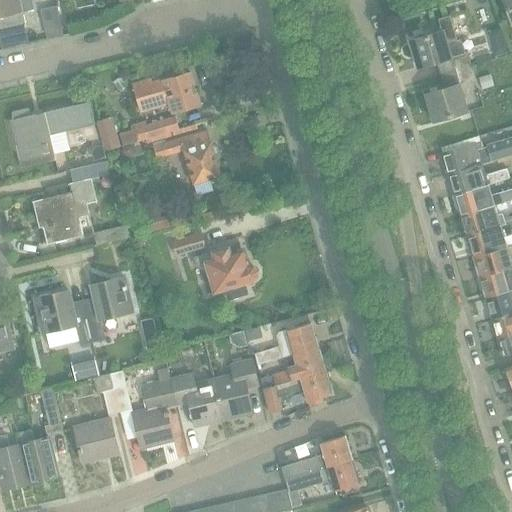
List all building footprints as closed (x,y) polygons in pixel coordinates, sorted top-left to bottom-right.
[(19,0),(0,0),(0,30),(25,25),(19,0)] [(57,10),(41,13),(47,40),(63,37),(57,10)] [(437,62),(441,76),(472,67),(467,52),(465,53),(461,40),(457,41),(450,16),(439,20),(442,31),(410,41),(418,68),(437,62)] [(476,81),(472,67),(441,76),(445,89),(426,95),(434,122),(467,112),(459,86),(476,81)] [(141,112),(169,104),(173,114),(200,106),(190,73),(150,85),(149,81),(133,86),(141,112)] [(12,113),(12,114),(24,165),(24,166),(25,167),(26,167),(56,160),(50,135),(95,125),(89,101),(89,100),(88,99),(87,99),(73,102),(74,106),(31,116),(30,110),(29,109),(28,109),(27,109),(13,112),(12,112),(12,113)] [(96,120),(104,148),(120,144),(111,115),(96,120)] [(130,125),(135,141),(177,128),(173,115),(146,123),(145,120),(130,125)] [(207,132),(180,140),(153,148),(157,159),(183,151),(197,196),(214,191),(212,182),(215,181),(215,179),(221,177),(207,132)] [(481,143),(443,153),(449,175),(482,165),(493,162),(490,151),(479,154),(479,152),(483,150),(481,143)] [(73,183),(91,179),(111,174),(108,162),(70,170),(73,183)] [(449,175),(456,195),(489,185),(509,179),(506,167),(485,174),(482,165),(449,175)] [(91,179),(73,183),(70,184),(72,192),(34,202),(38,218),(40,217),(43,229),(45,229),(48,245),(83,236),(78,218),(90,215),(87,204),(97,202),(91,179)] [(462,216),(494,206),(511,200),(511,190),(496,196),(496,197),(492,198),(489,185),(456,195),(462,216)] [(468,237),(505,226),(504,222),(500,223),(494,206),(462,216),(468,237)] [(473,257),(507,247),(504,237),(511,234),(511,223),(505,226),(468,237),(474,257),(473,257)] [(126,226),(101,232),(94,234),(97,246),(129,238),(126,226)] [(171,240),(175,256),(205,247),(200,231),(171,240)] [(507,247),(473,257),(479,278),(480,278),(480,279),(511,269),(511,253),(509,254),(507,247)] [(240,253),(230,255),(227,248),(212,252),(212,253),(195,258),(198,268),(204,266),(207,275),(209,274),(214,293),(225,289),(229,300),(247,294),(244,284),(252,282),(250,280),(254,278),(256,271),(253,268),(247,267),(243,254),(240,253)] [(511,269),(480,279),(486,299),(511,290),(511,269)] [(84,306),(93,343),(106,340),(101,320),(133,312),(125,277),(92,285),(96,303),(84,306)] [(93,343),(84,306),(73,308),(68,290),(35,298),(43,334),(76,326),(80,346),(93,343)] [(511,290),(486,299),(492,319),(511,313),(511,290)] [(511,313),(492,319),(498,340),(511,336),(511,313)] [(0,352),(14,349),(5,314),(0,315),(0,352)] [(152,318),(141,321),(148,348),(159,345),(152,318)] [(311,323),(286,331),(277,334),(281,348),(256,355),(258,364),(258,366),(294,354),(318,347),(311,323)] [(511,336),(498,340),(503,357),(511,354),(511,336)] [(264,389),(301,378),(325,370),(318,347),(294,354),(297,365),(289,367),(290,370),(261,379),(264,389)] [(95,356),(71,361),(76,381),(99,375),(95,356)] [(214,379),(224,420),(253,413),(247,388),(258,385),(252,360),(231,365),(233,375),(214,379)] [(279,398),(304,390),(308,402),(333,394),(325,370),(301,378),(264,389),(270,414),(282,410),(279,398)] [(123,371),(111,374),(121,413),(132,410),(123,371)] [(109,415),(121,413),(111,374),(93,378),(97,394),(103,392),(109,415)] [(195,427),(224,420),(214,379),(195,384),(193,374),(171,380),(177,405),(189,402),(195,427)] [(177,405),(171,380),(141,387),(147,410),(133,414),(142,448),(173,441),(165,408),(177,405)] [(53,388),(41,391),(49,426),(62,423),(53,388)] [(118,454),(110,419),(75,428),(83,462),(118,454)] [(19,433),(22,444),(31,483),(58,477),(49,438),(35,441),(32,430),(19,433)] [(0,475),(3,490),(31,483),(22,444),(10,447),(7,434),(0,436),(0,475)] [(281,467),(282,467),(285,480),(328,467),(353,460),(345,436),(321,443),(324,454),(281,467)] [(285,480),(288,489),(289,493),(332,480),(335,491),(360,483),(353,460),(328,467),(285,480)] [(277,492),(281,511),(282,511),(292,510),(287,489),(277,492)] [(266,494),(270,511),(281,511),(277,492),(266,494)] [(256,496),(259,511),(270,511),(266,494),(256,496)] [(246,499),(248,511),(259,511),(256,496),(246,499)] [(235,501),(237,511),(248,511),(246,499),(235,501)] [(225,504),(226,511),(237,511),(235,501),(225,504)]
